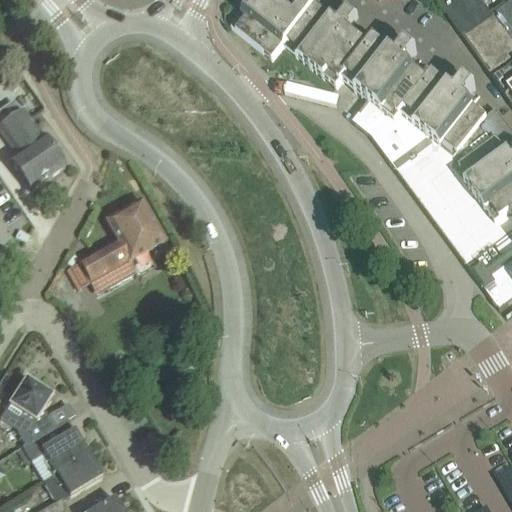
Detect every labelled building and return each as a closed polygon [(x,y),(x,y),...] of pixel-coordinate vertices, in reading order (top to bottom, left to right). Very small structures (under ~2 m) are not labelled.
[(277,0),(255,0),(231,30),(273,63),(283,49),(316,8),(307,1),(296,14),(277,0)] [(479,0),(434,0),(511,108),(511,46),(493,19),(479,0)] [(511,46),(511,5),(493,19),(511,46)] [(316,8),(283,49),(337,92),(342,85),(375,44),(374,43),(369,50),(347,33),(358,18),(349,11),(338,25),(316,8)] [(373,142),(379,147),(428,86),(407,70),(408,69),(406,68),(417,54),(408,47),(397,61),(375,44),(342,85),(368,106),(352,126),(373,142)] [(420,180),(428,191),(487,122),(465,105),(476,90),(466,83),(455,97),(433,79),(428,86),(379,147),(420,180)] [(0,133),(18,158),(11,163),(31,193),(65,169),(53,153),(44,140),(43,140),(24,114),(0,130),(0,133)] [(511,133),(497,114),(487,122),(428,191),(420,180),(379,147),(373,142),(500,314),(511,305),(511,133)] [(79,266),(68,272),(78,291),(77,292),(77,293),(79,292),(164,244),(142,204),(107,224),(118,243),(78,265),(79,266)] [(0,421),(15,431),(25,448),(54,430),(44,413),(53,399),(26,382),(0,421)] [(27,468),(44,457),(56,477),(80,462),(88,457),(74,433),(51,447),(45,437),(55,431),(54,430),(25,448),(18,453),(27,468)] [(88,457),(80,462),(56,477),(42,485),(52,500),(65,492),(70,500),(102,480),(88,457)] [(96,511),(121,511),(115,501),(96,511)] [(67,511),(61,502),(44,511),(67,511)]
